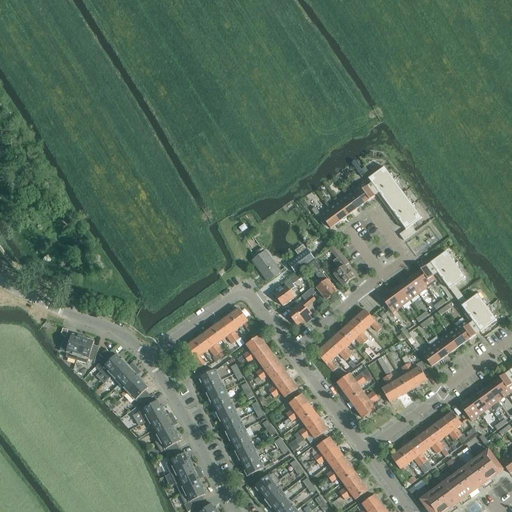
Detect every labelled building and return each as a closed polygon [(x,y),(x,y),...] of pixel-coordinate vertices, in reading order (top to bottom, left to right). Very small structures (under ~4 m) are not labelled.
[(358,172),(362,178),(369,173),(365,167),(358,172)] [(369,179),(378,192),(394,180),(385,167),(369,179)] [(378,192),(387,205),(403,193),(394,180),(378,192)] [(364,182),(356,189),(366,203),(370,200),(370,201),(375,197),(364,182)] [(356,189),(347,195),(357,209),(366,203),(356,189)] [(387,205),(397,217),(413,206),(403,193),(387,205)] [(347,195),(338,202),(348,216),(357,209),(347,195)] [(338,202),(329,208),(340,222),(348,216),(338,202)] [(397,217),(406,230),(412,226),(422,218),(413,206),(397,217)] [(325,228),(328,226),(320,215),(320,214),(315,208),(312,210),(325,228)] [(320,215),(328,226),(330,229),(340,222),(329,208),(320,214),(320,215)] [(406,230),(399,235),(404,241),(416,232),(412,226),(406,230)] [(330,250),(340,264),(337,266),(340,270),(334,275),(343,287),(355,278),(345,266),(349,263),(342,254),(341,255),(335,246),(330,250)] [(299,256),(288,264),(295,274),(315,259),(308,249),(307,250),(299,256)] [(253,261),(268,282),(281,273),(265,252),(253,261)] [(430,264),(440,277),(456,265),(446,252),(430,264)] [(309,265),(323,284),(317,289),(326,300),(337,292),(328,280),(321,272),(321,273),(320,271),(324,268),(317,259),(309,265)] [(450,289),(455,285),(465,278),(456,265),(440,277),(449,289),(450,289)] [(421,271),(418,274),(428,288),(437,281),(426,267),(421,270),(421,271)] [(275,296),(283,307),(295,298),(290,291),(295,287),(293,285),(303,278),(299,273),(284,284),(287,287),(275,296)] [(418,274),(409,280),(419,294),(428,288),(418,274)] [(409,280),(400,287),(410,301),(419,294),(409,280)] [(450,289),(462,306),(467,302),(455,285),(450,289)] [(400,287),(391,293),(402,307),(410,301),(400,287)] [(308,310),(307,309),(306,308),(316,300),(313,296),(316,294),(312,289),(302,297),(306,302),(301,306),(289,315),(294,321),(293,322),(293,323),(295,325),(296,325),(297,325),(298,326),(301,323),(304,327),(312,320),(306,312),(308,310)] [(402,307),(391,293),(382,300),(392,312),(393,314),(402,307)] [(462,306),(471,319),(487,308),(478,295),(467,302),(462,306)] [(487,308),(471,319),(480,332),(497,320),(487,308)] [(239,309),(231,316),(240,328),(244,325),(250,332),(253,329),(248,322),(249,322),(239,309)] [(365,311),(357,318),(367,329),(372,325),(378,332),(381,329),(375,322),(376,322),(365,311)] [(222,322),(236,342),(240,347),(245,344),(241,338),(240,339),(235,332),(240,328),(231,316),(222,322)] [(357,318),(349,325),(365,343),(369,340),(363,333),(367,329),(357,318)] [(466,321),(457,327),(467,341),(471,339),(476,335),(466,321)] [(222,322),(213,328),(222,341),(227,337),(232,344),(236,342),(222,322)] [(349,325),(341,332),(351,344),(356,340),(362,346),(365,343),(349,325)] [(457,327),(448,334),(458,348),(467,341),(457,327)] [(213,328),(204,335),(218,354),(222,352),(217,344),(222,341),(213,328)] [(341,332),(333,340),(349,358),(353,355),(347,348),(351,344),(341,332)] [(448,334),(439,340),(449,354),(458,348),(448,334)] [(66,358),(77,361),(84,338),(73,335),(71,340),(66,338),(61,351),(67,353),(66,358)] [(204,335),(195,341),(204,353),(210,350),(215,357),(218,354),(204,335)] [(243,356),(246,359),(266,345),(259,336),(247,345),(251,351),(243,356)] [(84,338),(77,361),(87,364),(89,360),(95,361),(99,348),(93,346),(94,342),(84,338)] [(333,340),(325,347),(335,358),(340,354),(346,361),(349,358),(333,340)] [(439,340),(430,346),(441,361),(449,354),(439,340)] [(204,353),(195,341),(186,348),(195,360),(196,360),(201,367),(205,364),(200,357),(204,353)] [(256,358),(260,363),(272,354),(266,345),(246,359),(249,363),(256,358)] [(441,361),(430,346),(421,353),(432,367),(441,361)] [(335,358),(325,347),(317,354),(327,366),(327,365),(333,372),(337,369),(331,362),(335,358)] [(109,352),(105,349),(100,354),(103,358),(109,352)] [(96,367),(108,379),(125,363),(118,355),(114,358),(110,354),(96,367)] [(256,373),(259,377),(278,363),(272,354),(260,363),(263,368),(256,373)] [(406,357),(402,359),(418,387),(428,381),(422,372),(428,369),(423,363),(413,369),(406,357)] [(377,360),(387,377),(399,398),(409,392),(401,379),(396,382),(381,358),(377,360)] [(406,376),(401,379),(409,392),(418,387),(402,359),(398,361),(406,376)] [(112,376),(120,384),(137,368),(134,365),(135,365),(134,364),(130,368),(125,363),(108,379),(109,380),(112,376)] [(269,375),(273,381),(285,372),(278,363),(259,377),(262,381),(269,375)] [(231,368),(234,374),(240,371),(236,365),(237,366),(232,369),(231,368)] [(120,384),(128,393),(141,380),(136,375),(141,371),(140,370),(140,371),(137,368),(120,384)] [(203,389),(203,390),(221,381),(216,371),(199,379),(204,389),(203,389)] [(240,371),(234,374),(238,381),(238,380),(243,377),(243,378),(244,378),(240,371)] [(269,391),(272,395),(291,380),(285,372),(273,381),(276,386),(269,391)] [(373,379),(369,374),(364,378),(366,382),(369,380),(370,382),(373,379)] [(338,383),(344,392),(364,378),(361,375),(354,380),(350,375),(338,383)] [(500,379),(497,382),(507,396),(511,392),(511,384),(505,375),(500,378),(500,379)] [(399,398),(387,377),(383,379),(388,387),(382,390),(390,403),(399,398)] [(344,392),(350,401),(363,392),(359,387),(366,382),(364,378),(344,392)] [(128,393),(140,405),(151,397),(146,391),(149,388),(141,380),(128,393)] [(291,380),(272,395),(274,398),(282,393),(285,398),(298,389),(291,380)] [(205,390),(209,399),(226,391),(221,381),(203,390),(205,390)] [(497,382),(488,388),(498,402),(507,396),(497,382)] [(241,387),(245,393),(250,390),(247,384),(246,384),(247,385),(242,388),(241,386),(241,387)] [(488,388),(479,395),(489,409),(498,402),(488,388)] [(250,390),(245,393),(249,400),(248,399),(253,396),(254,397),(250,390)] [(212,409),(213,409),(231,400),(226,391),(209,399),(214,408),(212,409)] [(350,401),(357,410),(376,396),(374,392),(366,397),(363,392),(350,401)] [(286,415),(289,418),(308,404),(302,395),(290,404),(294,409),(286,415)] [(479,395),(470,401),(481,415),(489,409),(479,395)] [(376,396),(357,410),(363,419),(376,410),(372,405),(379,399),(376,396)] [(139,413),(144,423),(165,411),(159,401),(155,404),(151,397),(140,405),(143,411),(139,413)] [(214,409),(219,418),(236,410),(231,400),(213,409),(213,410),(214,409)] [(481,415),(470,401),(461,408),(472,422),(481,415)] [(252,405),(255,412),(261,409),(257,403),(257,404),(252,407),(252,405)] [(299,417),(303,422),(315,413),(308,404),(289,418),(292,422),(299,417)] [(261,409),(255,412),(259,419),(258,418),(263,415),(264,416),(261,409)] [(222,428),(240,420),(236,410),(219,418),(223,427),(222,428)] [(149,421),(154,430),(175,419),(173,415),(173,414),(168,417),(165,411),(144,423),(149,421)] [(299,432),(302,436),(321,422),(315,413),(303,422),(306,427),(299,432)] [(453,413),(444,419),(459,439),(458,439),(463,444),(468,441),(464,436),(462,436),(457,429),(462,425),(453,413)] [(155,442),(155,443),(176,431),(173,425),(177,422),(176,422),(175,419),(154,430),(159,440),(155,442)] [(444,419),(435,426),(444,438),(449,434),(455,442),(458,439),(459,439),(444,419)] [(224,428),(228,438),(245,429),(240,420),(222,428),(223,429),(224,428)] [(262,424),(267,431),(272,427),(267,421),(268,422),(263,425),(263,424),(262,424)] [(321,422),(302,436),(304,440),(312,434),(316,440),(328,431),(321,422)] [(435,426),(427,432),(441,452),(445,449),(439,442),(444,438),(435,426)] [(272,427),(267,431),(271,437),(271,436),(275,432),(276,433),(272,427)] [(232,447),(232,448),(250,439),(245,429),(228,438),(233,447),(232,447)] [(476,434),(473,429),(466,434),(470,439),(476,434)] [(164,451),(167,456),(180,450),(176,444),(182,441),(176,431),(155,443),(161,452),(164,451)] [(427,432),(418,439),(427,451),(432,447),(437,454),(442,461),(446,458),(441,452),(427,432)] [(314,458),(317,461),(336,447),(330,438),(317,447),(321,453),(314,458)] [(233,448),(238,457),(255,449),(250,439),(232,448),(233,448)] [(275,442),(279,449),(284,445),(280,439),(281,440),(276,443),(275,442)] [(418,439),(409,445),(429,472),(433,469),(427,462),(422,454),(427,451),(418,439)] [(284,445),(279,449),(284,455),(283,453),(288,450),(288,451),(289,451),(284,445)] [(400,451),(409,464),(414,460),(425,474),(429,472),(409,445),(400,451)] [(327,460),(330,465),(343,456),(336,447),(317,461),(319,465),(327,460)] [(241,467),(259,458),(255,449),(238,457),(242,466),(241,467)] [(166,464),(171,474),(192,464),(187,454),(183,456),(180,450),(167,456),(170,462),(166,464)] [(405,467),(409,464),(400,451),(391,458),(400,470),(401,470),(402,472),(406,469),(405,467)] [(448,511),(503,472),(489,452),(421,502),(428,511),(448,511)] [(511,473),(511,458),(509,454),(500,460),(510,474),(511,473)] [(327,475),(329,479),(349,465),(343,456),(330,465),(334,470),(327,475)] [(259,458),(241,467),(242,468),(243,467),(248,477),(264,468),(259,458)] [(290,464),(295,471),(300,467),(295,461),(296,462),(291,465),(290,464)] [(171,474),(175,484),(201,472),(199,469),(200,468),(195,470),(192,464),(171,474)] [(339,478),(343,483),(355,474),(349,465),(329,479),(332,483),(339,478)] [(300,467),(295,471),(299,477),(298,476),(303,472),(304,473),(300,467)] [(175,484),(180,495),(202,484),(199,478),(204,476),(203,475),(203,476),(201,472),(175,484)] [(260,497),(261,497),(280,482),(273,473),(255,487),(261,496),(260,497)] [(339,493),(342,497),(362,482),(355,474),(343,483),(347,488),(339,493)] [(303,482),(307,488),(312,485),(308,479),(307,479),(308,480),(304,483),(303,482)] [(262,497),(268,505),(283,493),(277,485),(281,482),(280,482),(261,497),(262,497)] [(362,482),(342,497),(345,500),(352,495),(356,500),(368,491),(362,482)] [(190,503),(193,510),(205,502),(202,497),(207,495),(202,484),(180,495),(185,505),(190,503)] [(312,485),(307,488),(311,495),(312,494),(311,493),(315,490),(316,491),(312,485)] [(276,511),(290,502),(283,493),(268,505),(273,511),(276,511)] [(315,500),(319,506),(324,503),(320,496),(321,498),(316,501),(315,500)] [(363,511),(371,511),(381,504),(375,496),(363,505),(367,510),(363,511)] [(218,511),(213,504),(209,507),(205,502),(193,510),(194,511),(218,511)] [(294,511),(296,510),(290,502),(276,511),(294,511)] [(324,503),(319,506),(323,511),(328,508),(329,509),(324,503)]
